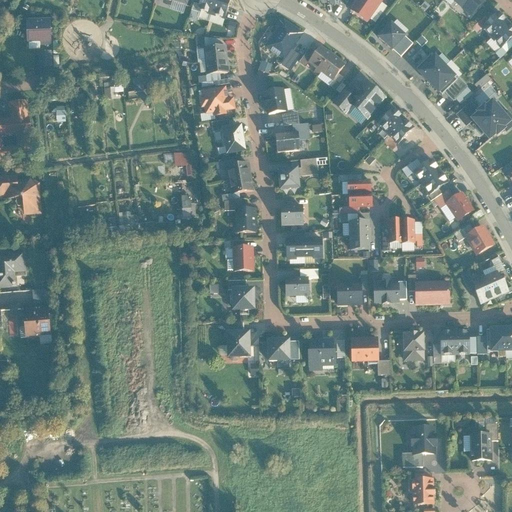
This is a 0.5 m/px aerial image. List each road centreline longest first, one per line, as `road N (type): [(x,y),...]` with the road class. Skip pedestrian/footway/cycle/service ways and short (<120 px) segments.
road 1 (residential): [(256,0),(241,48),(267,201),(273,323),(511,310)]
road 2 (residential): [(282,0),(345,42),(419,108),(511,244)]
